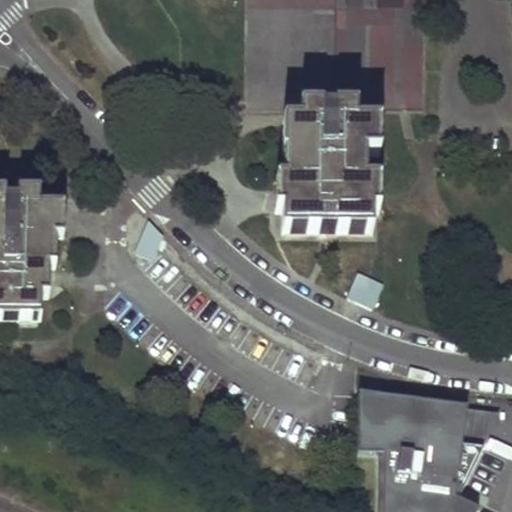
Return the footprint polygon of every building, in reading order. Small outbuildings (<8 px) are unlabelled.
[(288,157),(288,185),(281,185),(281,216),(281,234),(369,235),(369,216),(369,183),(363,184),(361,156),(369,156),(368,126),(353,126),(353,111),(420,111),(420,0),(244,0),(244,111),(296,109),(297,125),(281,125),(281,155),(288,157)] [(376,126),(368,126),(369,156),(377,156),(376,126)] [(377,183),(369,183),(369,216),(376,216),(377,183)] [(281,185),(274,185),(272,214),(281,216),(281,185)] [(0,321),(39,323),(39,299),(47,300),(47,270),(47,242),(54,242),(54,210),(38,210),(38,195),(17,196),(17,201),(4,201),(3,195),(0,195),(0,321)] [(63,210),(54,210),(54,242),(62,241),(63,210)] [(145,228),(138,250),(154,256),(162,233),(145,228)] [(355,460),(390,464),(386,511),(457,511),(460,473),(462,473),(470,411),(363,397),(355,460)]
